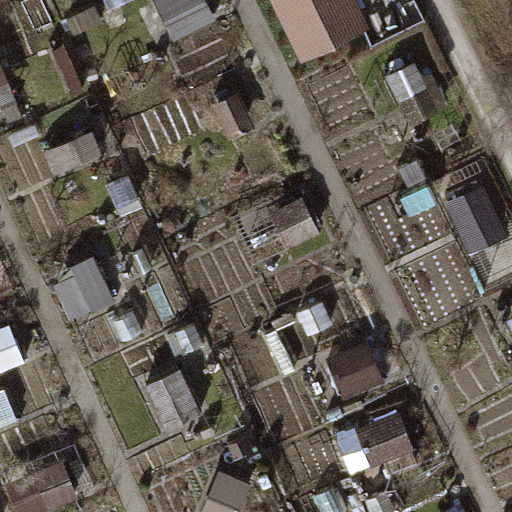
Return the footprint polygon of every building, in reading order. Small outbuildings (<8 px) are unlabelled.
[(207,0),(155,0),(174,37),(216,16),(207,0)] [(358,0),(272,0),(300,57),(370,23),(358,0)] [(0,59),(0,105),(18,98),(0,59)] [(240,88),(213,101),(230,136),(257,122),(240,88)] [(91,127),(44,150),(55,172),(102,148),(91,127)] [(475,244),(511,232),(511,200),(503,171),(458,185),(475,244)] [(303,194),(267,212),(285,248),(321,230),(303,194)] [(75,272),(55,282),(71,315),(91,305),(93,308),(115,297),(94,252),(71,263),(75,272)] [(9,321),(0,324),(0,368),(25,358),(9,321)] [(367,337),(326,355),(344,396),(385,378),(367,337)] [(180,365),(145,382),(166,426),(198,411),(195,403),(198,402),(180,365)] [(376,419),(356,427),(361,437),(352,441),(362,465),(371,461),(372,464),(413,447),(395,406),(374,415),(376,419)] [(62,457),(34,469),(51,508),(79,495),(62,457)] [(238,511),(252,479),(220,466),(201,511),(238,511)]
